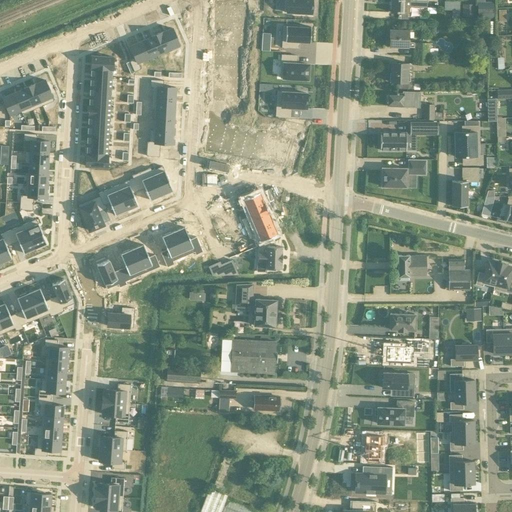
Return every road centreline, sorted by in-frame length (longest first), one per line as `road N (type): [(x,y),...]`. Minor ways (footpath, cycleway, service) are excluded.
road 1 (tertiary): [(294,511),(325,370),(336,199)]
road 2 (residential): [(77,477),(91,300),(69,253)]
road 3 (residential): [(69,253),(62,238),(73,38)]
road 4 (tertiary): [(336,199),(348,0)]
road 5 (residential): [(196,0),(191,199)]
road 6 (residential): [(336,199),(253,178),(191,199)]
road 7 (residential): [(191,199),(69,253)]
road 8 (residential): [(511,376),(492,380),(490,389),(492,490)]
